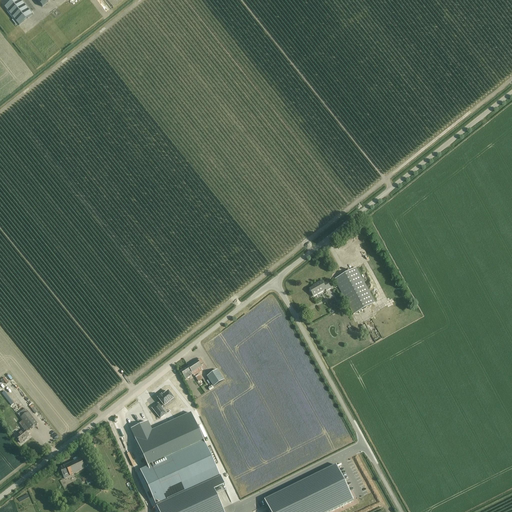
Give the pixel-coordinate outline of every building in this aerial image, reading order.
[(18,26),(32,15),(20,0),(13,0),(4,8),(18,26)] [(362,243),(349,249),(352,254),(354,253),(357,259),(368,254),(362,243)] [(356,268),(334,280),(353,315),(375,303),(356,268)] [(326,291),(330,289),(327,282),(322,284),(321,282),(315,285),(316,286),(309,289),(313,296),(325,289),(326,291)] [(206,368),(204,364),(200,359),(181,372),(186,380),(193,375),(194,377),(206,368)] [(217,370),(207,377),(213,387),(224,381),(217,370)] [(199,391),(196,386),(195,386),(193,382),(191,383),(196,393),(199,391)] [(158,404),(152,409),(160,419),(166,414),(161,408),(164,406),(164,407),(174,399),(168,392),(162,397),(161,395),(158,398),(161,402),(158,404)] [(29,430),(37,424),(28,412),(20,419),(22,422),(19,424),(21,427),(21,428),(23,431),(15,437),(20,444),(23,441),(24,442),(27,440),(26,439),(29,437),(25,432),(28,429),(29,430)] [(148,423),(131,431),(148,469),(204,443),(204,442),(195,422),(191,414),(152,431),(148,423)] [(148,469),(141,472),(156,506),(209,481),(220,477),(204,443),(148,469)] [(65,479),(86,469),(80,458),(60,469),(65,479)] [(336,465),(264,501),(269,511),(331,511),(353,501),(336,465)] [(223,511),(209,481),(156,506),(158,511),(223,511)]
